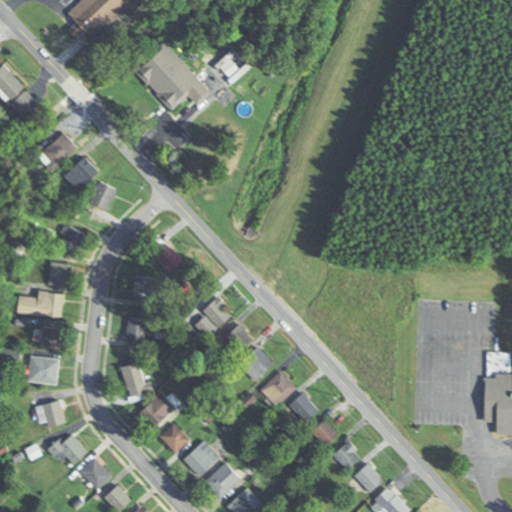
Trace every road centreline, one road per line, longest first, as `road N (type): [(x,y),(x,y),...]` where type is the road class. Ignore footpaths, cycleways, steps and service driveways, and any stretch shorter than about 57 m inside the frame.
road 1 (secondary): [(462,511),(0,8)]
road 2 (residential): [(189,511),(98,406),(91,367),(110,256),(169,193)]
